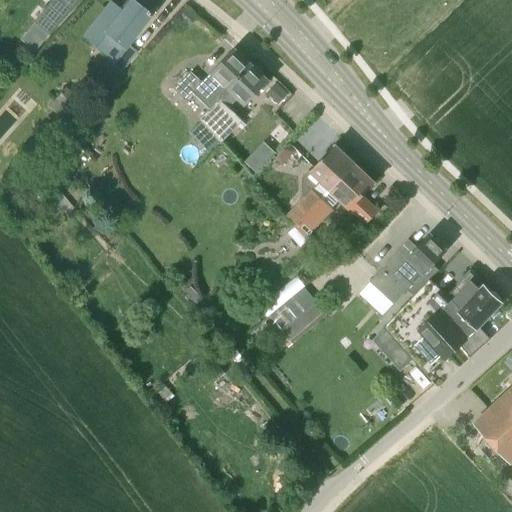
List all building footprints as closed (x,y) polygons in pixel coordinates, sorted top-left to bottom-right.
[(68,0),(50,0),(44,8),(55,17),(68,0)] [(131,0),(127,0),(120,10),(110,2),(88,31),(100,40),(104,35),(121,48),(109,64),(120,73),(136,52),(124,44),(147,15),(149,17),(151,14),(146,9),(145,11),(131,0)] [(185,10),(178,18),(189,26),(195,18),(185,10)] [(47,36),(32,24),(19,39),(34,52),(47,36)] [(233,48),(209,73),(201,81),(191,72),(174,89),(184,101),(192,92),(209,108),(251,65),(233,48)] [(209,108),(200,119),(221,142),(241,121),(227,107),(235,98),(244,107),(269,82),(251,65),(209,108)] [(290,94),(277,82),(267,92),(280,105),(290,94)] [(84,106),(63,89),(54,101),(74,118),(84,106)] [(294,226),(355,164),(334,144),(308,172),(319,182),(296,206),(285,217),(294,226)] [(274,158),(282,165),(294,152),(287,145),(274,158)] [(44,154),(25,173),(33,182),(39,177),(43,182),(58,171),(44,154)] [(332,211),(329,208),(337,200),(348,211),(348,212),(349,214),(351,215),(352,216),(353,216),(355,215),(365,224),(378,210),(362,196),(375,183),(355,164),(294,226),(305,239),(332,211)] [(46,229),(72,208),(55,188),(29,209),(46,229)] [(407,260),(417,269),(427,277),(434,269),(432,267),(447,250),(445,249),(445,245),(442,242),(438,242),(430,235),(418,248),(407,260)] [(417,269),(407,260),(418,248),(408,239),(369,282),(394,304),(409,287),(404,283),(417,269)] [(327,258),(334,266),(351,249),(343,241),(327,258)] [(487,339),(476,329),(502,303),(481,283),(470,272),(450,299),(438,312),(466,338),(458,345),(468,357),(487,339)] [(426,375),(458,345),(466,338),(438,312),(450,299),(447,296),(430,279),(384,327),(399,344),(413,359),(426,375)] [(203,299),(191,286),(182,294),(194,307),(203,299)] [(292,345),(328,315),(303,286),(268,316),(286,338),(292,345)] [(413,359),(399,344),(387,355),(400,371),(413,359)] [(200,368),(214,383),(224,374),(210,359),(200,368)] [(156,389),(167,402),(174,396),(163,383),(156,389)] [(509,464),(511,461),(511,389),(474,425),(509,464)]
